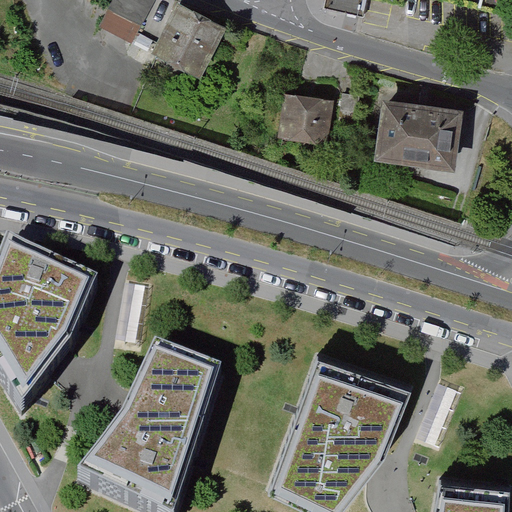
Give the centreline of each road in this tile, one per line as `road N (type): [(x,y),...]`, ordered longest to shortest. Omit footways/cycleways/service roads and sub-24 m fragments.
road 1 (primary): [(0,200),(250,259),(511,340)]
road 2 (primary): [(468,279),(285,222),(0,154)]
road 3 (residential): [(511,95),(267,14)]
